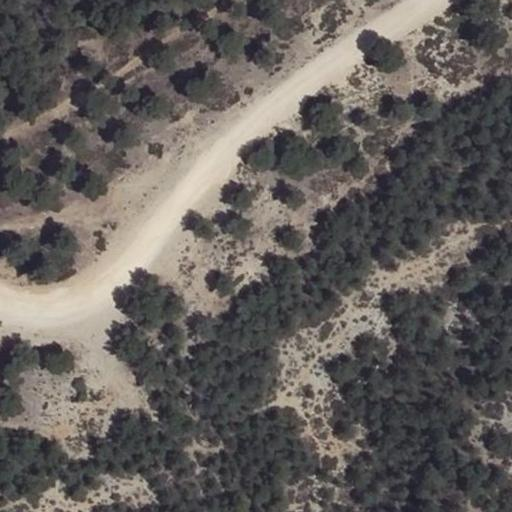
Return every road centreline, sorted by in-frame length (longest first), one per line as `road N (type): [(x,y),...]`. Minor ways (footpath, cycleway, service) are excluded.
road 1 (track): [(428,0),(245,130),(118,284),(57,316),(0,306)]
road 2 (track): [(233,0),(0,123)]
